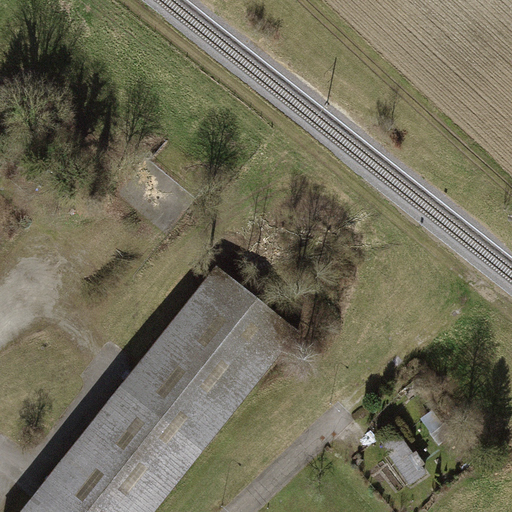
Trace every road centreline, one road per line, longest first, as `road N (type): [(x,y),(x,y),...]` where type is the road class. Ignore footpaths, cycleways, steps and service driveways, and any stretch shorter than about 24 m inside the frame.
road 1 (track): [(123,0),(511,308)]
road 2 (track): [(335,0),(511,161)]
road 3 (track): [(486,288),(346,410)]
road 4 (residential): [(241,511),(346,410)]
